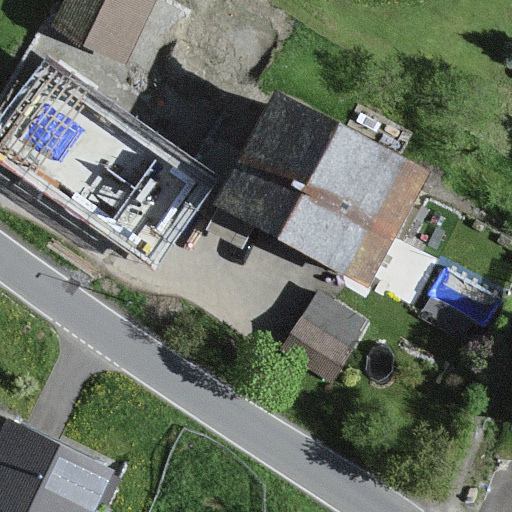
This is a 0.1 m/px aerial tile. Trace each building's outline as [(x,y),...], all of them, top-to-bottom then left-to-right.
[(154,0),(63,0),(41,44),(74,61),(82,45),(121,65),(154,0)] [(211,186),(49,70),(0,138),(0,153),(155,264),(211,186)] [(430,176),(282,96),(221,208),(369,288),(430,176)] [(295,328),(346,357),(373,311),(322,281),(295,328)] [(93,511),(116,465),(11,415),(0,437),(0,511),(93,511)]
